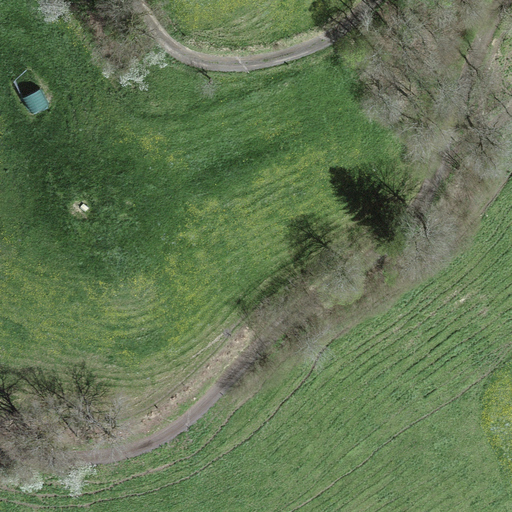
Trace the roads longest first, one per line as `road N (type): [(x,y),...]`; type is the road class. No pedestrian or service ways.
road 1 (residential): [(0,454),(92,456),(159,437),(394,234),(428,182),(477,49),(504,0)]
road 2 (residential): [(372,0),(315,46),(229,64),(175,51),(135,0)]
